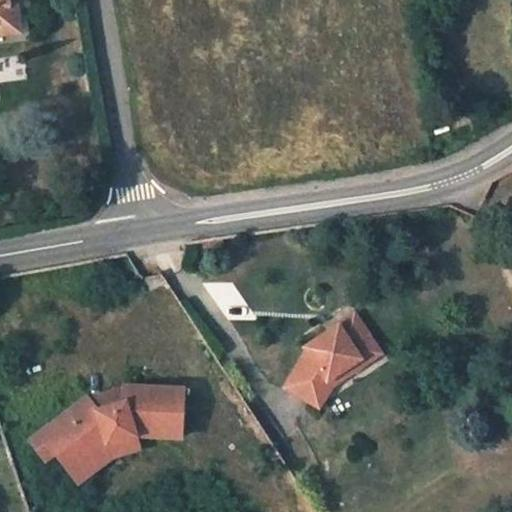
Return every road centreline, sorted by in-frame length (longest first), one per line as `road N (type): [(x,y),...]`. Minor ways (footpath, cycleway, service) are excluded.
road 1 (tertiary): [(136,231),(398,194),(464,173),(511,144)]
road 2 (residential): [(100,0),(136,231)]
road 3 (tertiary): [(0,255),(136,231)]
